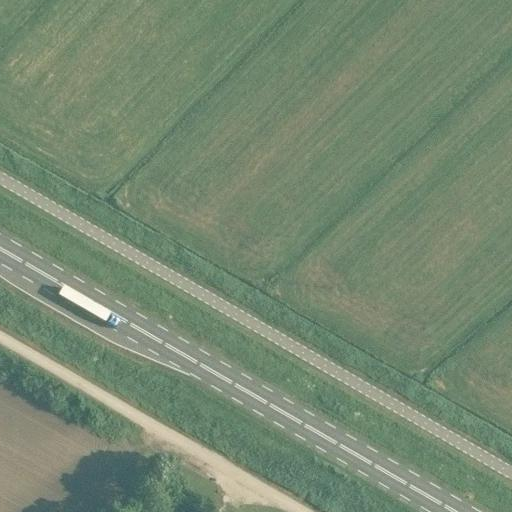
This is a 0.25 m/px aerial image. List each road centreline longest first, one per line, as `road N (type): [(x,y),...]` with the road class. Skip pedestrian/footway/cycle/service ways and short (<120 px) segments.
road 1 (unclassified): [(511,470),(0,175)]
road 2 (secondary): [(455,511),(0,247)]
road 3 (unclassified): [(300,511),(0,337)]
